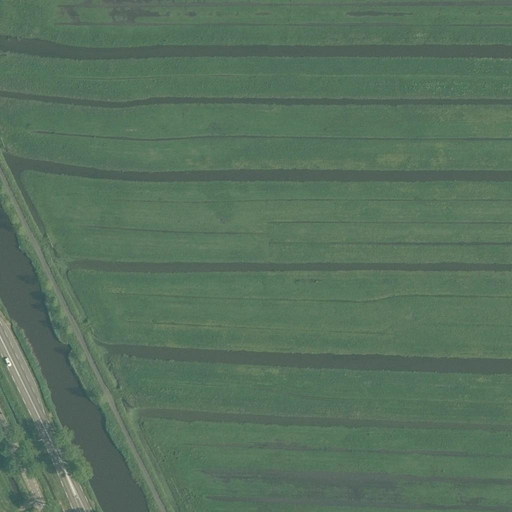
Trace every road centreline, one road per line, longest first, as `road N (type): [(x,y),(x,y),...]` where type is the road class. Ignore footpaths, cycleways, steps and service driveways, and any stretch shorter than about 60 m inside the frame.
road 1 (unclassified): [(165,511),(0,168)]
road 2 (primary): [(83,511),(0,340)]
